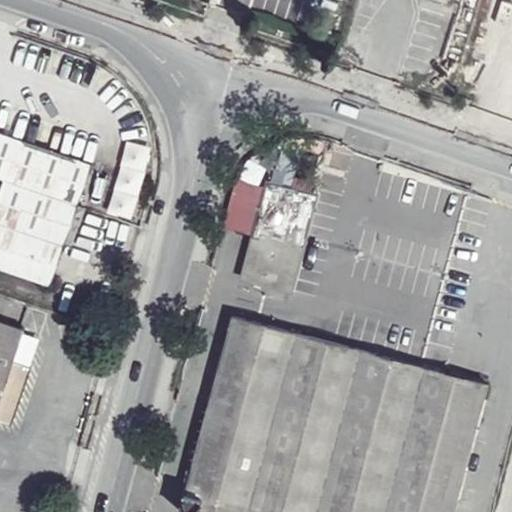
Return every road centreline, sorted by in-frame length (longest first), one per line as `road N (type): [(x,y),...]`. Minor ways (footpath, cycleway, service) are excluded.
road 1 (unclassified): [(105,511),(222,67)]
road 2 (unknown): [(508,358),(168,267)]
road 3 (unclassified): [(511,161),(222,67)]
road 4 (unclassified): [(222,67),(34,0)]
